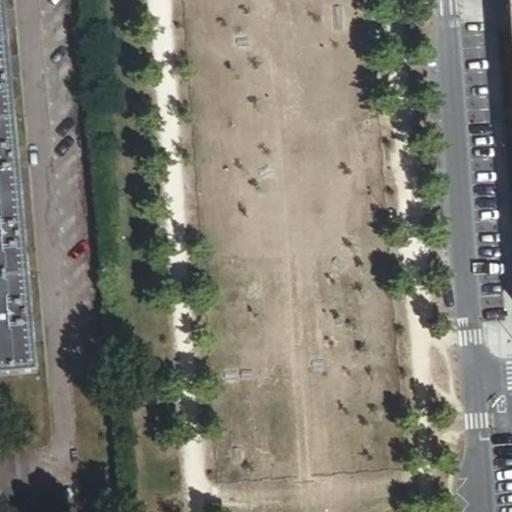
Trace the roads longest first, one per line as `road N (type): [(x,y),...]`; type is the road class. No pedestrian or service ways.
road 1 (residential): [(446,0),(473,380)]
road 2 (residential): [(473,380),(482,511)]
